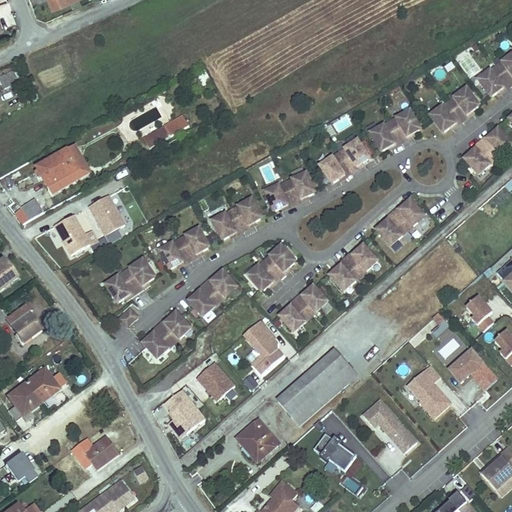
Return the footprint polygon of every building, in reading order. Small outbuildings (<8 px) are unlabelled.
[(50,2),(53,10),(63,6),(62,5),(76,0),(52,0),(53,1),(50,2)] [(480,83),(492,98),(498,94),(504,89),(505,91),(511,86),(511,59),(510,62),(508,59),(486,76),(488,78),(480,83)] [(203,87),(211,83),(204,70),(196,74),(203,87)] [(18,71),(13,73),(16,80),(21,78),(18,71)] [(16,80),(13,73),(0,78),(0,81),(4,90),(17,84),(16,80)] [(440,114),(432,119),(444,134),(450,129),(456,125),(457,127),(470,118),(468,116),(474,112),(480,107),(469,92),(462,97),(460,95),(438,112),(440,114)] [(381,132),(372,137),(382,153),(389,149),(395,146),(396,148),(410,140),(408,138),(414,135),(422,131),(412,114),(404,119),(403,116),(379,130),(381,132)] [(145,141),(150,150),(188,129),(183,120),(145,141)] [(471,155),(465,160),(477,175),(484,168),(486,170),(506,152),(505,150),(511,144),(499,130),(493,135),(488,140),(486,138),(474,149),(476,150),(471,155)] [(330,164),(322,169),(332,185),(339,180),(345,176),(346,179),(359,170),(358,168),(364,164),(370,159),(360,144),(352,149),(351,147),(328,162),(330,164)] [(90,177),(74,149),(67,153),(79,173),(48,191),(52,198),(90,177)] [(79,173),(67,153),(36,170),(48,191),(79,173)] [(484,168),(477,175),(479,177),(486,170),(484,168)] [(275,192),(266,196),(274,213),(282,210),(288,207),(289,209),(303,203),(302,200),(308,197),(316,194),(308,177),(300,181),(299,178),(274,189),(275,192)] [(89,209),(110,246),(122,240),(117,231),(125,227),(109,198),(89,209)] [(424,215),(411,201),(405,207),(400,211),(398,209),(387,220),(388,222),(383,226),(377,232),(390,246),(396,239),(398,242),(419,223),(417,221),(424,215)] [(23,211),(29,222),(44,214),(38,203),(23,211)] [(245,205),(221,218),(222,220),(214,225),(223,241),(230,237),(236,234),(237,236),(251,229),(250,227),(256,223),(263,219),(254,203),(246,207),(245,205)] [(424,215),(417,221),(419,223),(426,217),(424,215)] [(93,232),(85,237),(74,217),(54,228),(71,257),(90,247),(91,248),(99,244),(93,232)] [(192,234),(168,247),(169,250),(161,254),(170,271),(177,267),(183,263),(185,266),(198,258),(197,256),(203,253),(210,249),(201,232),(193,237),(192,234)] [(396,239),(390,246),(391,248),(398,242),(396,239)] [(377,260),(364,246),(358,252),(353,256),(351,255),(340,265),(341,267),(336,271),(330,277),(343,291),(350,285),(351,287),(372,269),(370,267),(377,260)] [(284,249),(282,247),(275,253),(277,255),(284,249)] [(296,263),(284,249),(277,255),(275,253),(255,271),(257,273),(250,280),(262,294),(268,288),(273,284),(275,285),(287,275),(285,273),(290,269),(296,263)] [(0,292),(18,279),(4,260),(0,262),(0,292)] [(379,262),(377,260),(370,267),(372,269),(379,262)] [(511,261),(498,275),(511,290),(511,261)] [(108,289),(118,304),(125,300),(131,296),(132,298),(145,289),(143,287),(149,283),(156,279),(145,263),(138,268),(136,266),(114,281),(115,284),(108,289)] [(257,273),(255,271),(248,278),(250,280),(257,273)] [(236,287),(224,272),(218,278),(212,282),(211,280),(199,291),(201,293),(196,297),(189,302),(202,317),(209,311),(210,313),(231,295),(229,293),(236,287)] [(351,287),(350,285),(343,291),(344,293),(351,287)] [(238,289),(236,287),(229,293),(231,295),(238,289)] [(286,312),(280,318),(292,332),(299,326),(301,328),(322,310),(320,308),(327,301),(314,287),(308,293),(303,297),(301,296),(290,306),(291,308),(286,312)] [(479,298),(467,309),(475,318),(472,320),(484,333),(494,324),(488,318),(490,317),(488,314),(490,312),(479,298)] [(328,304),(327,301),(320,308),(322,310),(328,304)] [(26,306),(6,321),(22,343),(40,330),(28,314),(31,312),(26,306)] [(131,310),(126,315),(133,323),(139,318),(131,310)] [(209,311),(202,317),(203,319),(210,313),(209,311)] [(190,328),(177,314),(171,319),(166,324),(164,322),(153,333),(155,335),(149,339),(143,345),(156,359),(163,352),(165,354),(185,336),(183,334),(190,328)] [(450,327),(438,314),(433,319),(439,327),(432,333),(437,339),(450,327)] [(133,323),(126,315),(119,321),(127,329),(133,323)] [(285,357),(278,350),(278,345),(271,337),(272,335),(261,323),(245,337),(263,357),(254,365),(263,376),(285,357)] [(301,328),(299,326),(292,332),(294,334),(301,328)] [(190,328),(183,334),(185,336),(192,330),(190,328)] [(511,338),(507,332),(495,343),(503,352),(501,354),(511,367),(511,338)] [(300,427),(357,377),(335,351),(278,402),(300,427)] [(165,354),(163,352),(156,359),(158,361),(165,354)] [(374,364),(375,352),(361,352),(361,363),(374,364)] [(472,352),(450,372),(461,384),(471,375),(486,391),(498,381),(472,352)] [(217,402),(234,387),(214,364),(196,379),(217,402)] [(441,379),(430,367),(408,387),(421,402),(420,404),(434,420),(450,407),(432,387),(441,379)] [(51,380),(43,370),(7,397),(14,407),(8,412),(15,422),(30,412),(28,411),(50,395),(51,396),(65,385),(57,375),(51,380)] [(245,381),(250,392),(259,387),(253,377),(245,381)] [(169,414),(168,415),(172,423),(167,427),(179,441),(203,422),(180,393),(163,407),(169,414)] [(30,412),(51,396),(50,395),(28,411),(30,412)] [(380,403),(363,418),(374,430),(381,424),(383,427),(381,428),(405,455),(417,444),(380,403)] [(259,422),(240,438),(255,455),(253,457),(259,464),(277,448),(262,431),(265,428),(259,422)] [(327,436),(316,451),(324,457),(323,459),(330,464),(332,463),(347,474),(358,458),(342,447),(344,445),(337,439),(335,441),(327,436)] [(255,455),(240,438),(238,440),(253,457),(255,455)] [(106,439),(88,452),(78,460),(86,471),(93,466),(97,471),(118,456),(106,439)] [(88,452),(82,444),(72,451),(78,460),(88,452)] [(511,454),(508,450),(500,457),(502,459),(482,477),(497,493),(511,479),(511,454)] [(500,457),(480,474),(482,477),(502,459),(500,457)] [(384,483),(392,477),(376,459),(368,465),(384,483)] [(142,469),(133,473),(139,484),(148,480),(142,469)] [(511,489),(511,479),(497,493),(502,498),(511,489)] [(293,502),(298,496),(283,483),(271,498),(274,500),(275,501),(272,505),(269,505),(263,511),(289,511),(287,510),(293,502)] [(117,511),(133,501),(121,484),(82,511),(117,511)] [(461,492),(470,502),(477,497),(467,486),(461,492)] [(458,511),(473,511),(458,494),(449,501),(450,502),(439,511),(458,511)] [(287,510),(289,511),(295,511),(299,507),(293,502),(287,510)]
